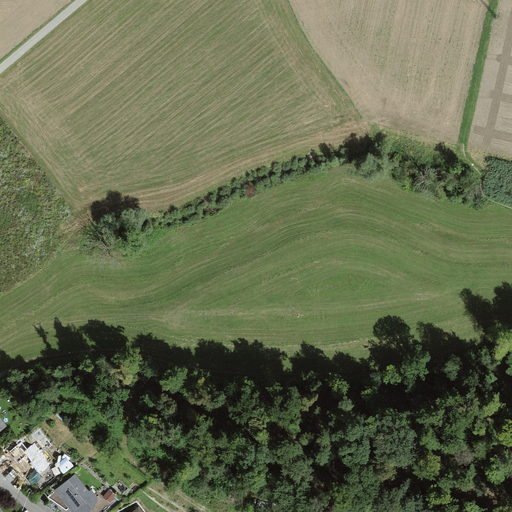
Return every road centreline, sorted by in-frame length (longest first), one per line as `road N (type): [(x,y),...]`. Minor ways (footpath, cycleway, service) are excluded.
road 1 (track): [(0,375),(53,353),(127,350),(233,372),(298,372),(391,362),(511,329)]
road 2 (track): [(496,0),(461,150),(511,163)]
